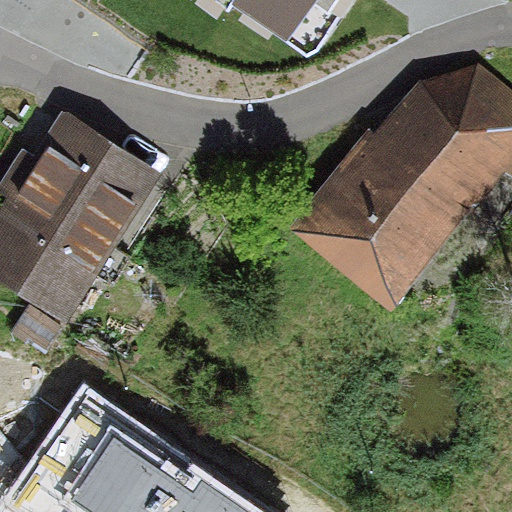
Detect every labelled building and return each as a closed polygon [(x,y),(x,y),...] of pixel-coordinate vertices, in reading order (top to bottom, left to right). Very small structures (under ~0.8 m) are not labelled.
[(87,0),(154,45),(184,0),(87,0)] [(254,0),(312,39),(339,0),(254,0)] [(372,124),(295,215),(392,298),(506,164),(511,169),(511,84),(480,57),(454,57),(386,136),(372,124)] [(164,163),(66,100),(35,148),(24,141),(0,178),(0,183),(7,188),(0,199),(0,266),(69,311),(96,269),(114,240),(164,163)] [(176,239),(146,221),(124,255),(154,274),(176,239)] [(133,250),(114,240),(96,269),(115,280),(133,250)] [(15,323),(21,327),(49,345),(66,319),(31,297),(15,323)] [(49,345),(21,327),(0,358),(0,433),(67,476),(122,392),(49,345)]
